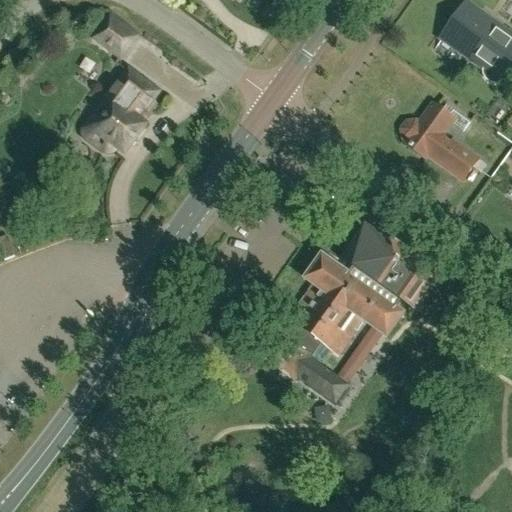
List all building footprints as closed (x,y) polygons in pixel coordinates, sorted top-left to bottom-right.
[(503,85),(511,71),(511,37),(467,5),(441,41),(485,72),(485,75),(486,79),(488,81),(491,83),(494,84),(498,84),(501,83),(503,85)] [(110,51),(123,61),(138,40),(112,20),(96,41),(110,51)] [(130,73),(83,136),(112,158),(120,148),(127,154),(145,131),(141,127),(148,117),(145,115),(160,96),(130,73)] [(448,105),(444,112),(433,105),(419,125),(417,124),(416,123),(414,123),(412,123),(410,123),(409,124),(407,125),(406,126),(404,127),(404,129),(403,130),(403,132),(403,134),(403,136),(404,138),(404,139),(406,141),(407,142),(405,145),(426,160),(428,157),(451,173),(463,182),(478,160),(460,146),(453,142),(450,145),(441,138),(451,124),(466,134),(474,123),(448,105)] [(412,312),(437,276),(365,225),(334,268),(322,260),(307,281),(314,287),(301,305),(308,310),(297,326),(298,327),(297,328),(289,322),(282,317),(277,324),(271,332),(284,341),(284,342),(283,341),(268,361),(296,381),(296,380),(335,408),(349,388),(320,368),(332,351),(340,356),(364,322),(386,337),(401,316),(395,311),(400,304),(412,312)] [(0,240),(0,250),(4,261),(14,257),(7,238),(0,240)]
